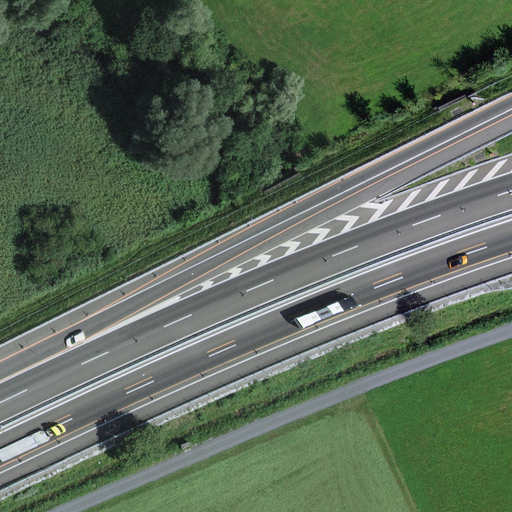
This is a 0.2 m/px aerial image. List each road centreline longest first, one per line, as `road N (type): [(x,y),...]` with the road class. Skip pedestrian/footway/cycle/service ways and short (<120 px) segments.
road 1 (motorway): [(511,119),(0,372)]
road 2 (motorway): [(0,452),(303,316),(511,239)]
road 3 (motorway): [(511,191),(258,286),(0,403)]
road 4 (track): [(62,511),(511,328)]
